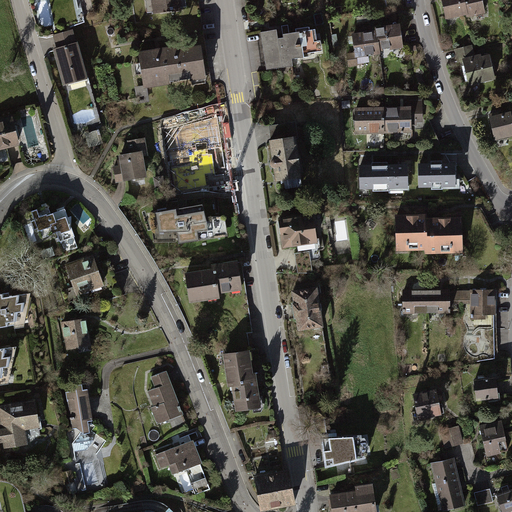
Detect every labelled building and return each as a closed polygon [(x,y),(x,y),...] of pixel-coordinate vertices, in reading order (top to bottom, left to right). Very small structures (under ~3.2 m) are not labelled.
[(181,0),(149,0),(151,11),(183,7),(181,0)] [(483,0),(440,0),(444,19),(486,10),(483,0)] [(371,30),(353,31),(354,57),(381,56),(381,49),(402,48),(401,24),(385,25),(385,36),(371,36),(371,30)] [(277,28),(259,31),(264,71),(294,67),(293,59),(304,58),(304,53),(322,50),(320,39),(312,40),(310,29),(278,33),(277,28)] [(76,32),(53,38),(64,83),(88,77),(76,32)] [(199,43),(138,51),(142,83),(203,76),(199,43)] [(490,53),(463,58),(467,81),(494,77),(490,53)] [(410,106),(354,106),(354,132),(410,132),(410,106)] [(423,108),(413,108),(413,126),(423,126),(423,108)] [(95,121),(95,111),(74,112),(75,123),(95,121)] [(511,118),(511,112),(490,116),(494,138),(511,133),(511,118)] [(0,150),(20,146),(11,114),(0,117),(0,150)] [(206,125),(175,128),(179,164),(210,160),(206,125)] [(101,132),(89,134),(91,146),(103,144),(101,132)] [(298,134),(271,135),(273,179),(300,177),(298,134)] [(145,178),(142,150),(118,152),(121,181),(145,178)] [(455,162),(415,163),(416,188),(456,187),(455,162)] [(407,163),(356,164),(356,190),(407,189),(407,163)] [(31,209),(41,237),(55,232),(58,242),(74,236),(70,226),(71,215),(68,216),(65,207),(51,212),(48,203),(31,209)] [(200,209),(146,219),(151,245),(224,240),(220,220),(202,222),(200,209)] [(312,213),(276,217),(280,246),(316,242),(312,213)] [(462,213),(395,214),(396,249),(462,248),(462,213)] [(347,223),(337,224),(338,243),(348,242),(347,223)] [(319,263),(318,249),(296,251),(297,272),(315,271),(314,264),(319,263)] [(94,256),(65,264),(74,295),(103,286),(94,256)] [(210,269),(184,270),(186,301),(217,299),(217,290),(238,289),(236,258),(210,259),(210,269)] [(317,285),(292,287),(296,326),(320,324),(317,285)] [(27,286),(0,290),(0,328),(32,324),(27,286)] [(449,287),(404,288),(405,311),(449,310),(449,287)] [(495,288),(470,290),(472,319),(497,317),(495,288)] [(86,319),(61,323),(66,351),(91,347),(86,319)] [(14,343),(0,344),(0,380),(17,379),(14,343)] [(251,350),(222,351),(224,384),(233,384),(234,407),(262,405),(260,372),(252,373),(251,350)] [(167,369),(150,375),(156,390),(146,393),(156,421),(182,412),(167,369)] [(495,375),(474,377),(476,400),(498,398),(495,375)] [(88,382),(66,385),(73,432),(95,429),(88,382)] [(438,389),(414,392),(417,418),(441,415),(438,389)] [(37,398),(0,403),(0,419),(1,427),(0,426),(0,438),(5,438),(6,445),(27,442),(25,428),(41,426),(37,398)] [(502,422),(480,425),(484,455),(506,452),(502,422)] [(458,428),(443,430),(445,446),(460,444),(458,428)] [(354,434),(331,436),(333,463),(356,461),(354,434)] [(204,462),(195,437),(165,447),(174,473),(204,462)] [(453,457),(432,461),(442,508),(462,503),(453,457)] [(288,471),(254,476),(259,509),(293,504),(288,471)] [(355,489),(329,492),(331,511),(376,511),(372,480),(354,483),(355,489)] [(492,489),(475,491),(477,505),(494,503),(492,489)] [(511,511),(511,489),(495,495),(500,511),(511,511)]
